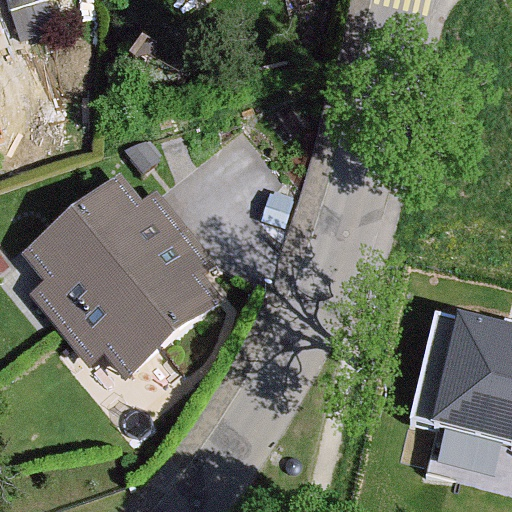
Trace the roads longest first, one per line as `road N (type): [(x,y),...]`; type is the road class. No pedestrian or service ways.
road 1 (residential): [(403,0),(339,220),(291,350),(243,439),(188,511)]
road 2 (track): [(441,2),(319,511)]
